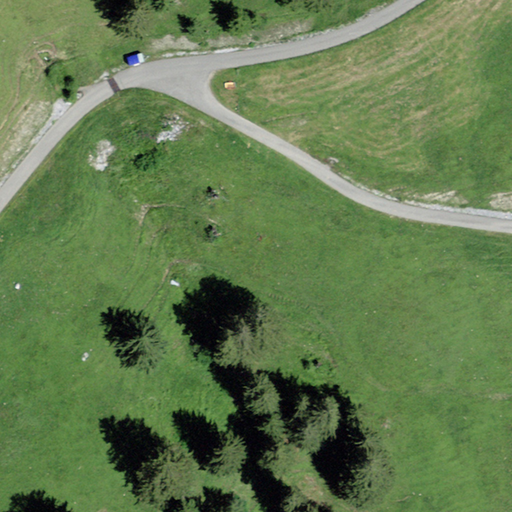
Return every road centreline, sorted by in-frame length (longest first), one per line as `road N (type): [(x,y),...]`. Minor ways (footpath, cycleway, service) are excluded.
road 1 (unclassified): [(171,68),(206,102),(352,191),(393,207),(511,222)]
road 2 (unclassified): [(413,0),(334,38),(171,68)]
road 3 (unclassified): [(171,68),(135,74),(93,99),(0,203)]
